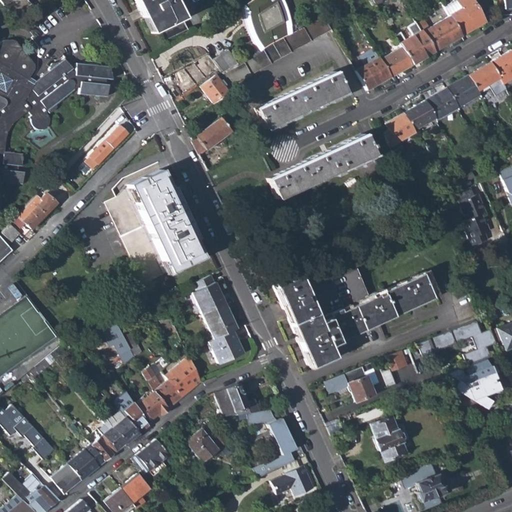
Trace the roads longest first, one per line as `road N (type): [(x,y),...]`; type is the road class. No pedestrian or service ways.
road 1 (residential): [(102,0),(274,357)]
road 2 (residential): [(274,357),(200,390),(52,511)]
road 3 (residential): [(276,139),(363,112),(511,28)]
road 4 (unknown): [(290,392),(435,326),(451,293)]
road 5 (residential): [(274,357),(347,511)]
road 6 (unknown): [(363,112),(326,49),(252,83)]
